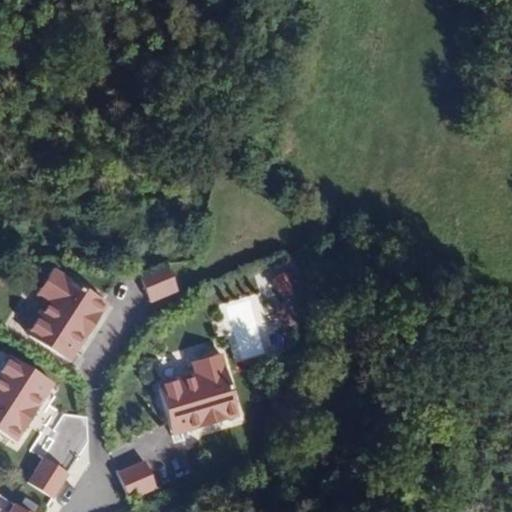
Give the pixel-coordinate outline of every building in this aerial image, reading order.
[(164,268),(137,280),(149,307),(176,295),(164,268)] [(107,304),(52,270),(37,298),(46,303),(38,315),(42,318),(30,338),(65,359),(69,352),(76,356),(107,304)] [(283,271),(267,284),(282,301),(297,289),(283,271)] [(238,417),(212,358),(184,370),(188,381),(174,387),(176,391),(155,400),(171,438),(181,435),(184,442),(238,417)] [(0,433),(20,445),(50,394),(44,390),(48,381),(14,361),(1,381),(0,380),(0,433)] [(44,457),(29,482),(53,497),(68,472),(44,457)] [(154,488),(143,460),(116,470),(127,498),(154,488)] [(30,511),(15,503),(9,511),(30,511)]
